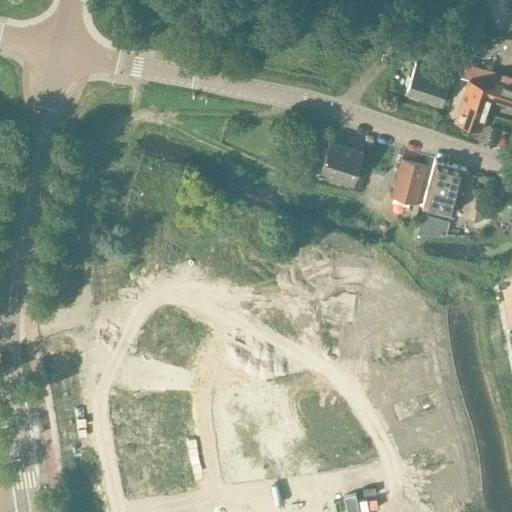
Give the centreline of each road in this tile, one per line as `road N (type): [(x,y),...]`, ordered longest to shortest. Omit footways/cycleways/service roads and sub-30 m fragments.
road 1 (tertiary): [(511,170),(325,103),(58,51)]
road 2 (tertiary): [(29,511),(6,321),(58,51)]
road 3 (track): [(92,314),(81,246),(106,135),(140,114),(268,112),(297,97)]
road 4 (track): [(146,114),(292,182),(377,206),(393,222)]
